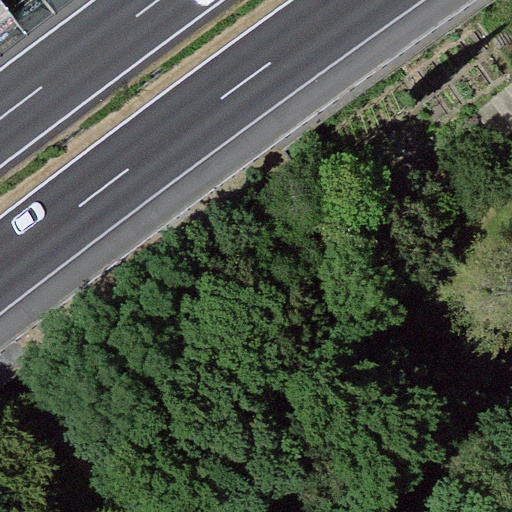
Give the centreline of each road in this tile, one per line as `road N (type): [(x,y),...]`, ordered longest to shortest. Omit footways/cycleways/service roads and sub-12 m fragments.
road 1 (motorway): [(0,270),(363,0)]
road 2 (motorway): [(157,0),(0,118)]
